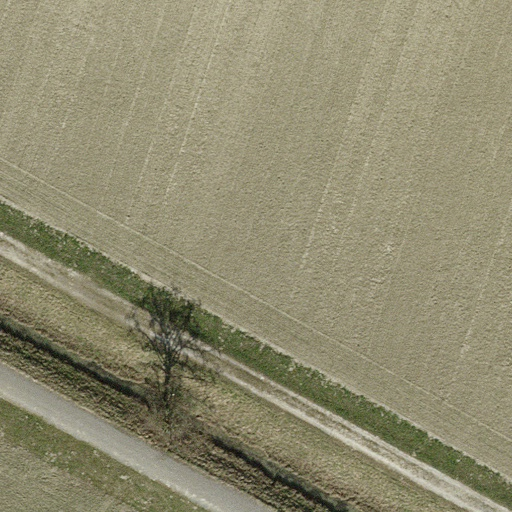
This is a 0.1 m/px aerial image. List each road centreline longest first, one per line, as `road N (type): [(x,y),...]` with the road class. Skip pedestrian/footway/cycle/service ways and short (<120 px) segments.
road 1 (track): [(494,511),(0,242)]
road 2 (track): [(0,386),(233,511)]
